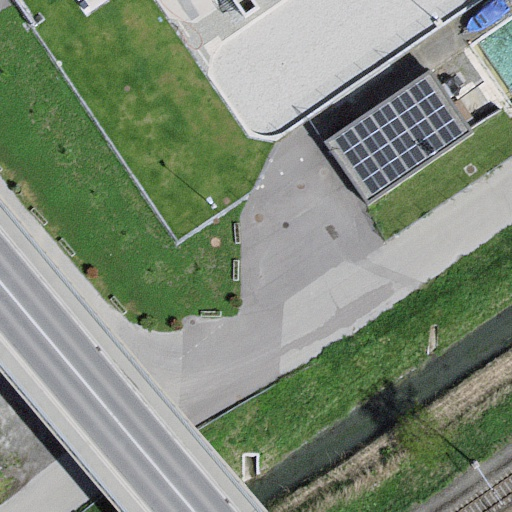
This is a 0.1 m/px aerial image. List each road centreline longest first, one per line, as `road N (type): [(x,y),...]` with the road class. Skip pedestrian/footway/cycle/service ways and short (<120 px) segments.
road 1 (unclassified): [(162,424),(511,183)]
road 2 (tertiary): [(0,277),(196,511)]
road 3 (unclassified): [(0,227),(162,424)]
road 4 (unclassified): [(36,511),(162,424)]
